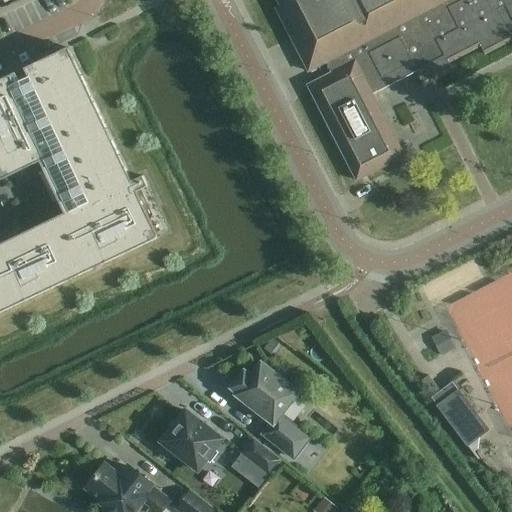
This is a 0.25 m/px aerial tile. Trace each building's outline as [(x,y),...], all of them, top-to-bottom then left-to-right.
[(511,0),(276,0),(279,6),(275,8),(308,72),(325,63),(331,74),(307,86),(356,182),(404,157),(372,95),(416,73),(423,87),(453,71),(448,63),(480,47),(484,55),(511,40),(511,0)] [(28,78),(19,83),(15,74),(0,81),(0,178),(1,181),(40,162),(53,189),(48,192),(52,201),(52,202),(53,204),(58,201),(65,214),(0,245),(0,313),(158,238),(143,206),(147,205),(140,191),(147,187),(143,177),(131,182),(68,49),(24,70),(28,78)] [(272,339),(264,350),(271,355),(279,345),(272,339)] [(261,414),(273,424),(263,437),(292,460),(309,439),(279,416),(297,393),(261,365),(251,378),(244,374),(232,389),(239,394),(237,396),(250,405),(249,406),(260,415),(261,414)] [(452,383),(431,399),(478,460),(479,460),(474,453),(477,450),(481,422),(452,383)] [(379,433),(395,416),(373,395),(357,412),(379,433)] [(165,446),(162,450),(173,458),(176,454),(198,471),(206,461),(209,464),(218,453),(214,450),(222,440),(185,411),(161,443),(165,446)] [(243,454),(268,474),(278,461),(253,441),(243,454)] [(161,511),(169,502),(150,487),(152,485),(129,467),(120,478),(104,466),(87,489),(102,501),(100,504),(107,509),(106,510),(107,511),(161,511)] [(343,491),(333,503),(343,511),(347,511),(356,502),(343,491)] [(190,493),(177,510),(179,511),(211,511),(212,510),(190,493)]
